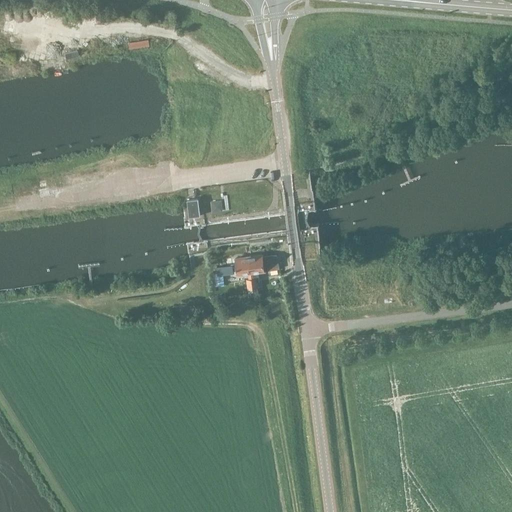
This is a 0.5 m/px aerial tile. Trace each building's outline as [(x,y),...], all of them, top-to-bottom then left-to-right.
[(59,50),(44,56),(47,63),(62,57),(59,50)] [(15,194),(16,199),(25,198),(24,186),(9,188),(10,194),(15,194)] [(198,198),(187,200),(189,217),(200,216),(198,198)] [(209,202),(212,213),(220,211),(218,200),(209,202)] [(263,254),(249,256),(252,288),(253,288),(255,300),(260,299),(257,287),(258,287),(257,278),(259,278),(258,271),(265,271),(265,268),(278,266),(279,266),(276,255),(263,257),(263,254)] [(249,256),(234,258),(236,274),(248,273),(248,279),(246,279),(247,289),(252,288),(249,256)] [(217,274),(213,274),(215,286),(224,285),(223,275),(233,273),(232,265),(216,267),(217,274)] [(242,308),(239,314),(244,317),(247,311),(242,308)]
